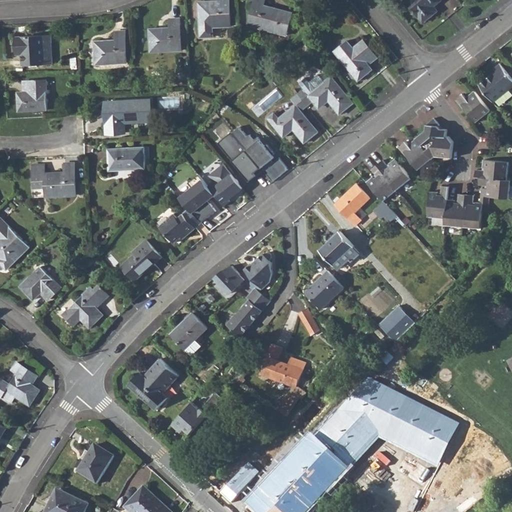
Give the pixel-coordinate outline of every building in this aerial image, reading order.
[(219,0),(219,1),(199,2),(200,37),(213,37),(212,27),(231,26),(229,0),(219,0)] [(255,0),(248,24),(278,33),(281,24),(289,26),(293,13),(264,5),(265,0),(255,0)] [(404,0),(423,22),(436,11),(430,3),(432,1),(435,4),(440,0),(404,0)] [(150,28),(151,52),(182,50),(180,18),(170,18),(171,27),(150,28)] [(278,33),(287,35),(289,26),(281,24),(278,33)] [(127,62),(126,30),(116,30),(116,40),(95,41),(97,64),(127,62)] [(23,57),(23,65),(45,63),(44,34),(15,36),(16,54),(27,53),(27,56),(23,57)] [(52,63),(51,34),(44,34),(45,63),(52,63)] [(365,60),(368,59),(371,62),(378,57),(364,40),(353,48),(347,40),(334,50),(358,80),(372,69),(365,60)] [(493,101),(511,86),(511,77),(501,63),(494,68),(496,70),(479,83),(493,101)] [(267,78),(273,86),(279,81),(273,73),(267,78)] [(319,107),(330,99),(333,102),(332,103),(340,113),(354,102),(332,75),(309,93),(304,88),(298,93),(309,106),(315,101),(319,107)] [(48,109),(46,80),(24,81),(24,89),(29,89),(30,92),(19,93),(20,110),(48,109)] [(303,85),(308,90),(312,88),(308,82),(303,85)] [(464,110),(466,109),(476,122),(490,110),(475,90),(468,95),(470,97),(467,98),(463,94),(456,100),(464,110)] [(304,142),(318,131),(302,111),(309,106),(298,93),(292,97),(297,104),(280,117),(275,111),(269,116),(273,122),(284,136),(295,128),(298,131),(297,132),(304,142)] [(107,102),(109,131),(122,131),(122,121),(125,121),(152,120),(151,100),(107,102)] [(426,125),(426,130),(417,138),(433,159),(437,156),(453,158),(454,141),(449,136),(447,136),(447,129),(441,128),(438,127),(438,125),(427,124),(427,125),(426,125)] [(260,165),(264,170),(274,162),(271,158),(276,154),(269,144),(267,145),(260,136),(256,139),(252,133),(249,135),(242,126),(233,132),(260,165)] [(233,132),(219,143),(251,181),(258,175),(254,170),(260,165),(233,132)] [(414,147),(412,149),(406,141),(398,148),(407,158),(408,157),(419,170),(433,159),(417,138),(410,142),(414,147)] [(147,168),(146,147),(110,148),(111,170),(147,168)] [(274,162),(264,170),(274,182),(290,170),(281,157),(274,162)] [(390,165),(388,167),(381,160),(376,165),(398,189),(412,177),(394,158),(388,163),(390,165)] [(508,180),(509,162),(484,159),(483,167),(486,167),(485,170),(476,169),(475,177),(479,177),(508,180)] [(77,196),(76,163),(66,163),(67,172),(59,173),(59,175),(56,175),(56,173),(46,173),(46,164),(35,165),(36,197),(77,196)] [(258,175),(264,170),(260,165),(254,170),(258,175)] [(373,177),(367,182),(379,194),(385,201),(398,189),(376,165),(371,170),(377,177),(375,179),(373,177)] [(241,183),(230,170),(215,181),(220,188),(214,192),(216,195),(225,206),(231,201),(230,199),(240,191),(236,187),(241,183)] [(190,208),(203,222),(218,210),(209,200),(216,195),(214,192),(200,174),(199,175),(190,182),(194,188),(181,198),(190,208)] [(485,188),(484,196),(490,197),(510,199),(511,180),(508,180),(479,177),(479,185),(488,185),(488,189),(485,188)] [(358,185),(345,197),(347,199),(339,207),(356,226),(362,220),(355,213),(370,199),(358,185)] [(442,185),(441,194),(438,194),(438,191),(430,191),(428,216),(446,218),(448,198),(449,185),(442,185)] [(483,210),(488,211),(490,197),(484,196),(485,188),(482,188),(480,202),(484,202),(483,210)] [(455,199),(448,198),(446,218),(445,224),(463,226),(466,193),(459,192),(458,202),(455,202),(455,199)] [(476,201),(475,204),(473,203),(474,194),(466,193),(463,226),(481,228),(483,210),(484,202),(480,202),(476,201)] [(373,199),(380,206),(385,201),(379,194),(373,199)] [(336,204),(339,207),(347,199),(345,197),(336,204)] [(385,201),(380,206),(375,211),(382,219),(385,216),(391,223),(394,221),(399,216),(385,201)] [(175,243),(183,236),(188,232),(189,234),(203,222),(190,208),(178,218),(174,213),(160,226),(175,243)] [(0,256),(1,258),(0,258),(0,262),(6,268),(29,246),(0,216),(0,256)] [(341,231),(321,250),(335,265),(336,265),(348,254),(352,258),(354,261),(362,254),(341,231)] [(137,253),(124,264),(137,279),(163,256),(148,239),(135,251),(137,253)] [(274,274),(274,262),(271,259),(272,257),(272,254),(269,251),(267,251),(265,253),(263,252),(244,269),(253,278),(263,288),(271,280),(274,274)] [(336,265),(340,269),(352,258),(348,254),(336,265)] [(48,299),(61,286),(41,265),(21,285),(34,298),(43,289),(45,292),(43,294),(48,299)] [(231,293),(245,279),(233,265),(224,270),(216,277),(231,293)] [(330,271),(306,293),(322,310),(346,287),(330,271)] [(99,304),(109,294),(99,284),(94,289),(91,286),(65,315),(76,326),(83,319),(92,327),(105,313),(95,305),(97,302),(99,304)] [(250,301),(239,314),(238,313),(228,325),(242,337),(272,301),(257,289),(248,299),(250,301)] [(396,341),(417,322),(400,304),(380,324),(396,341)] [(299,315),(312,339),(323,333),(310,309),(299,315)] [(193,356),(204,345),(198,339),(209,327),(195,312),(172,334),(193,356)] [(298,387),(298,386),(307,362),(291,356),(289,364),(278,360),(282,347),(271,343),(260,373),(294,385),(298,387)] [(158,409),(169,397),(164,393),(181,375),(162,358),(145,376),(141,372),(130,384),(158,409)] [(33,384),(39,375),(18,362),(13,369),(18,372),(11,384),(3,378),(0,382),(0,395),(11,403),(16,395),(31,405),(41,390),(33,384)] [(237,381),(241,385),(245,379),(241,376),(237,381)] [(300,399),(303,400),(308,394),(298,386),(298,387),(294,385),(290,391),(300,399)] [(287,416),(300,399),(290,391),(277,409),(287,416)] [(192,400),(173,423),(182,431),(185,427),(190,432),(208,413),(201,407),(201,408),(192,400)] [(98,484),(115,456),(96,444),(79,472),(98,484)] [(269,511),(324,511),(327,509),(293,479),(266,509),(269,511)] [(171,511),(145,487),(125,508),(129,511),(171,511)] [(59,490),(48,511),(86,511),(90,505),(59,490)]
